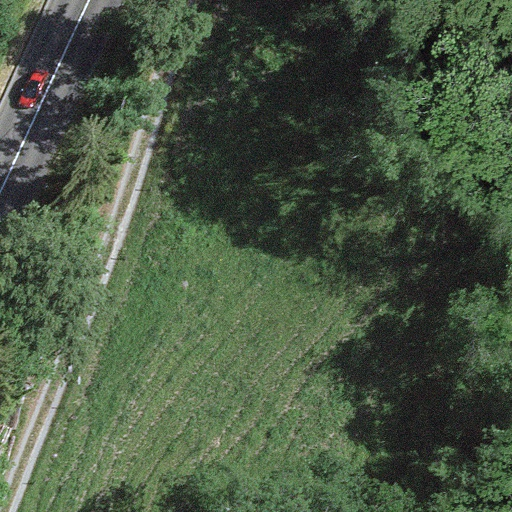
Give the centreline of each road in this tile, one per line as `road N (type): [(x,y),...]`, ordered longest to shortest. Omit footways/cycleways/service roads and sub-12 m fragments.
road 1 (track): [(203,0),(0,506)]
road 2 (primary): [(88,0),(0,190)]
